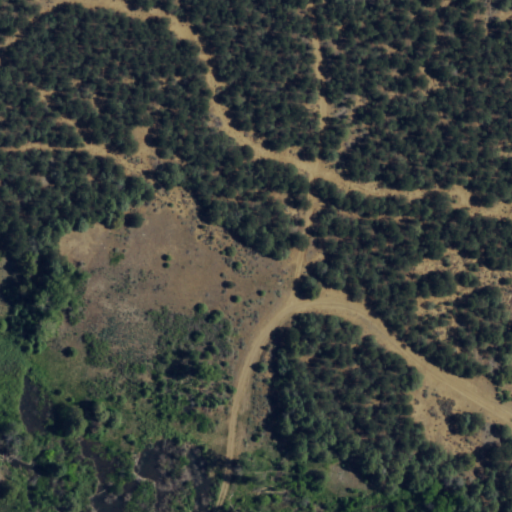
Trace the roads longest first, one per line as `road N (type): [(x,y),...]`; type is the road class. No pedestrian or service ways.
road 1 (residential): [(0,34),(81,1),(188,41),(230,135),(312,172),(511,217)]
road 2 (residential): [(212,511),(245,362),(277,341),(351,330),(511,434)]
road 3 (residential): [(277,341),(296,283),(319,106),(307,0)]
